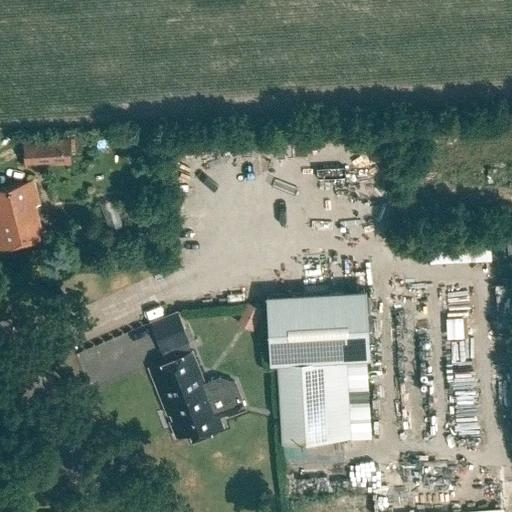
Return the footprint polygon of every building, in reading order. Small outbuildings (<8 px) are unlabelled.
[(70,137),(24,139),(25,164),(72,162),(70,137)] [(0,188),(0,246),(45,237),(33,182),(0,188)] [(488,238),(426,241),(428,262),(489,259),(488,238)] [(366,288),(266,293),(270,361),(279,360),(339,357),(370,355),(366,288)] [(262,308),(249,302),(240,322),(252,328),(262,308)] [(162,352),(188,342),(176,311),(150,321),(162,352)] [(219,418),(228,414),(229,416),(245,410),(240,397),(241,396),(235,381),(219,376),(204,382),(192,351),(149,368),(176,437),(191,431),(193,437),(222,426),(219,418)] [(344,437),(339,357),(279,360),(283,441),(344,437)]
